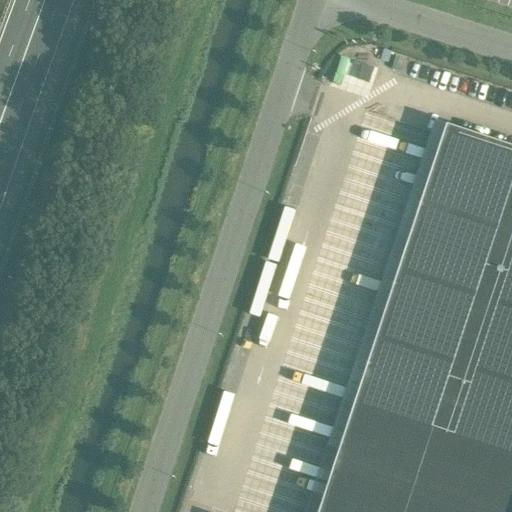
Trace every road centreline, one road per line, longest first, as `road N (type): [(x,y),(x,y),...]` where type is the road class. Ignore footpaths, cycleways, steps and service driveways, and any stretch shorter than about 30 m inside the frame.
road 1 (unclassified): [(143,511),(310,0)]
road 2 (motorway): [(0,177),(61,0)]
road 3 (unclassified): [(341,0),(511,52)]
